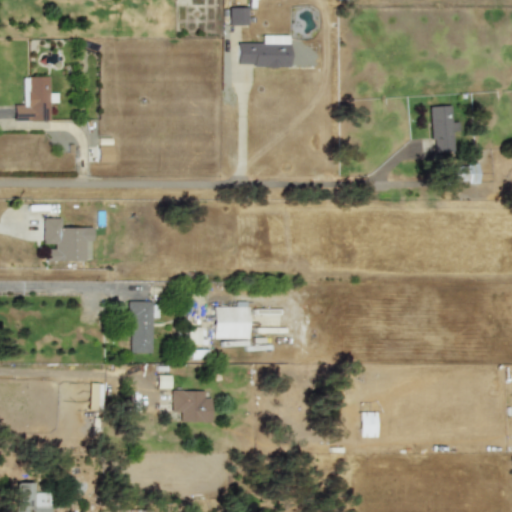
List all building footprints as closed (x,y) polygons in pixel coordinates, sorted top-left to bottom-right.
[(226,8),(226,25),(245,25),(244,7),(226,8)] [(235,43),(235,66),(286,66),(286,35),(260,35),(260,43),(235,43)] [(20,105),(11,105),(11,121),(47,120),(46,76),(20,76),(20,105)] [(450,131),(456,131),(456,122),(448,122),(448,105),(427,106),(429,152),(451,151),(450,131)] [(110,162),(110,145),(95,146),(95,162),(110,162)] [(449,182),(475,181),(475,165),(449,165),(449,182)] [(89,227),(57,227),(57,218),(39,218),(39,244),(51,244),(51,249),(42,249),(42,261),(88,261),(88,252),(82,252),(82,240),(89,240),(89,227)] [(126,353),(148,353),(149,301),(126,301),(126,353)] [(211,338),(245,339),(246,301),(233,301),(233,306),(211,306),(211,338)] [(199,327),(186,327),(187,344),(199,344),(199,327)] [(155,388),(167,388),(168,375),(155,375),(155,388)] [(208,422),(208,398),(202,398),(202,390),(168,391),(169,412),(177,411),(178,422),(208,422)] [(357,437),(373,436),(373,412),(357,412),(357,437)] [(30,482),(14,483),(14,511),(48,511),(48,493),(30,493),(30,482)]
